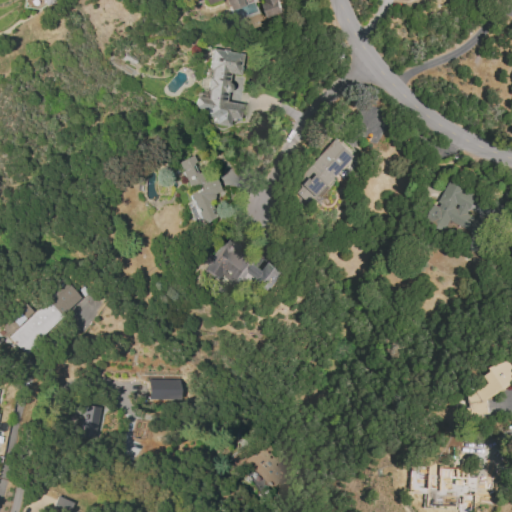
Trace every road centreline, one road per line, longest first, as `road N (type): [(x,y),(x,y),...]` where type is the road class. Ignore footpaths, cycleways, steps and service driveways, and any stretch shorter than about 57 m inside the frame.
road 1 (residential): [(511,159),(426,117),(367,59),(338,0)]
road 2 (residential): [(269,202),(282,160),(314,112),(367,59)]
